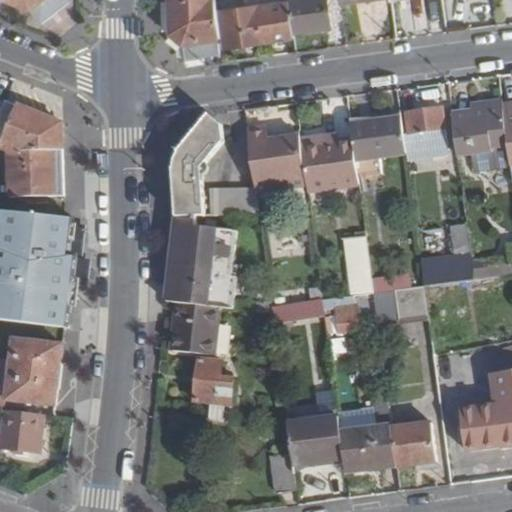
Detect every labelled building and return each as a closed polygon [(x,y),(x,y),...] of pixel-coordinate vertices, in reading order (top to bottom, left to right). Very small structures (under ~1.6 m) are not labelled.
[(11,0),(30,8),(42,20),(68,0),(11,0)] [(219,42),(221,41),(217,10),(216,0),(168,0),(170,34),(185,46),(186,59),(220,55),(219,42)] [(288,0),(288,1),(293,32),(330,27),(326,0),(288,0)] [(217,10),(221,41),(224,41),(224,46),(293,38),(293,32),(288,1),(217,10)] [(19,103),(18,105),(7,101),(4,106),(0,117),(0,146),(2,147),(1,150),(7,153),(9,198),(65,196),(64,151),(67,151),(65,122),(19,103)] [(453,113),(459,157),(494,152),(494,148),(509,146),(504,105),(503,101),(486,103),(487,109),(473,110),(453,113)] [(409,136),(405,137),(407,152),(449,146),(445,109),(406,114),(409,136)] [(178,216),(178,218),(198,217),(206,217),(203,170),(224,142),(222,125),(210,115),(179,154),(175,169),(178,216)] [(355,140),(358,162),(407,155),(407,152),(405,137),(402,119),(353,126),(355,140)] [(251,132),(259,189),(259,193),(309,186),(302,141),(301,136),(270,141),(268,129),(251,132)] [(302,141),(309,186),(360,179),(358,162),(355,140),(326,143),(325,138),(302,141)] [(212,190),(213,217),(262,216),(259,193),(259,189),(212,190)] [(79,218),(9,210),(5,241),(0,240),(0,319),(70,329),(79,252),(74,251),(79,218)] [(178,218),(168,302),(178,303),(222,309),(233,310),(236,280),(232,280),(237,235),(196,229),(198,217),(178,218)] [(425,287),(476,281),(473,261),(468,225),(451,228),(454,256),(422,260),(425,287)] [(316,245),(324,301),(375,293),(374,280),(368,238),(346,241),(349,261),(340,262),(342,272),(329,273),(324,244),(316,245)] [(473,261),(476,281),(511,275),(511,264),(511,265),(510,256),(473,261)] [(410,275),(374,280),(375,293),(412,289),(410,275)] [(425,287),(427,299),(511,287),(511,275),(476,281),(425,287)] [(375,293),(378,319),(401,315),(402,319),(429,315),(427,299),(425,287),(412,289),(375,293)] [(274,308),(275,315),(277,324),(326,317),(324,301),(274,308)] [(216,355),(222,309),(178,303),(173,350),(216,355)] [(336,308),(339,332),(361,329),(358,305),(336,308)] [(287,333),(278,334),(279,348),(288,347),(287,333)] [(64,345),(15,340),(8,401),(57,407),(64,345)] [(197,402),(213,403),(224,404),(233,405),(236,379),(222,377),(224,360),(202,357),(197,402)] [(213,403),(210,421),(222,422),(224,404),(213,403)] [(511,403),(462,410),(468,453),(502,447),(502,449),(511,447),(511,403)] [(340,414),(340,416),(342,432),(377,427),(375,409),(340,414)] [(0,449),(42,453),(46,415),(7,411),(5,435),(0,434),(0,449)] [(290,423),(294,451),(295,466),(346,459),(342,432),(340,416),(290,423)] [(393,428),(398,460),(399,468),(438,462),(433,422),(393,428)] [(342,432),(346,459),(347,468),(398,460),(393,428),(393,425),(377,427),(342,432)] [(278,492),(299,490),(295,466),(294,451),(273,454),(278,492)] [(347,468),(349,475),(399,468),(398,460),(347,468)]
